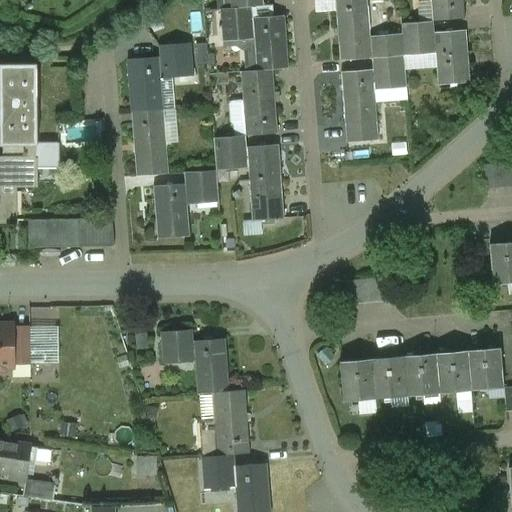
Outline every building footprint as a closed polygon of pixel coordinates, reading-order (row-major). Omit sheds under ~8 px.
[(263,0),(218,0),(220,11),(221,11),(252,8),(264,7),(263,0)] [(335,0),(341,62),(373,59),(371,37),(367,0),(335,0)] [(431,0),(433,22),(466,20),(464,0),(431,0)] [(252,8),(221,11),(223,43),(255,40),(257,71),(273,70),(289,69),(285,17),(253,20),(252,8)] [(466,32),(434,34),(433,22),(402,24),(402,35),(404,57),(436,54),(439,86),(471,84),(466,32)] [(402,35),(371,37),(373,59),(404,57),(402,35)] [(201,62),(210,62),(209,43),(200,43),(201,62)] [(160,60),(129,63),(133,115),(164,112),(162,79),(193,76),(191,46),(159,48),(160,60)] [(374,71),(342,74),(346,126),(378,123),(375,92),(407,89),(404,57),(373,59),(374,71)] [(36,67),(0,67),(1,146),(37,145),(36,67)] [(257,71),(241,73),(243,102),(245,126),(277,123),(273,70),(257,71)] [(243,102),(232,102),(230,105),(231,123),(234,126),(245,126),(243,102)] [(164,112),(133,115),(138,177),(169,174),(164,112)] [(277,123),(245,126),(246,137),(278,134),(277,123)] [(378,123),(346,126),(347,143),(379,141),(378,123)] [(279,145),(247,148),(246,137),(214,139),(217,171),(249,168),(251,200),(283,198),(279,145)] [(35,160),(0,160),(0,222),(15,222),(14,181),(35,181),(35,160)] [(511,188),(509,164),(497,165),(500,189),(511,188)] [(497,165),(484,166),(487,190),(500,189),(497,165)] [(186,185),(154,188),(158,240),(189,237),(187,205),(219,203),(217,171),(185,173),(186,185)] [(283,198),(251,200),(252,221),(261,221),(262,226),(276,225),(276,220),(285,219),(283,198)] [(79,222),(28,222),(28,250),(79,249),(79,222)] [(507,249),(490,250),(493,286),(511,285),(510,280),(511,279),(511,244),(506,245),(507,249)] [(396,277),(383,278),(385,303),(398,302),(396,277)] [(383,278),(370,280),(372,304),(385,303),(383,278)] [(370,280),(359,281),(361,305),(372,304),(370,280)] [(359,281),(347,282),(349,306),(361,305),(359,281)] [(347,282),(335,283),(337,307),(349,306),(347,282)] [(13,326),(0,326),(0,370),(5,371),(9,367),(13,366),(13,364),(13,328),(13,326)] [(30,328),(13,328),(13,364),(30,364),(30,328)] [(192,331),(160,333),(163,365),(194,363),(197,395),(213,393),(229,392),(225,340),(193,342),(192,331)] [(500,350),(468,352),(471,391),(503,389),(500,350)] [(468,352),(437,355),(440,394),(471,391),(468,352)] [(437,355),(405,358),(408,397),(440,394),(437,355)] [(405,358),(373,361),(376,400),(408,397),(405,358)] [(373,361),(341,364),(344,402),(376,400),(373,361)] [(511,387),(503,389),(505,413),(511,412),(511,387)] [(229,392),(213,393),(215,423),(217,451),(218,457),(234,456),(250,454),(245,391),(229,392)] [(20,418),(9,423),(13,434),(24,429),(20,418)] [(215,423),(204,424),(206,452),(217,451),(215,423)] [(11,434),(0,431),(0,441),(9,443),(11,434)] [(0,441),(0,471),(27,475),(29,463),(34,464),(37,448),(9,443),(0,441)] [(218,457),(202,458),(204,490),(236,488),(237,511),(269,511),(266,465),(235,468),(234,456),(218,457)] [(155,460),(137,459),(137,477),(155,477),(155,460)] [(28,480),(27,497),(57,498),(57,480),(28,480)]
